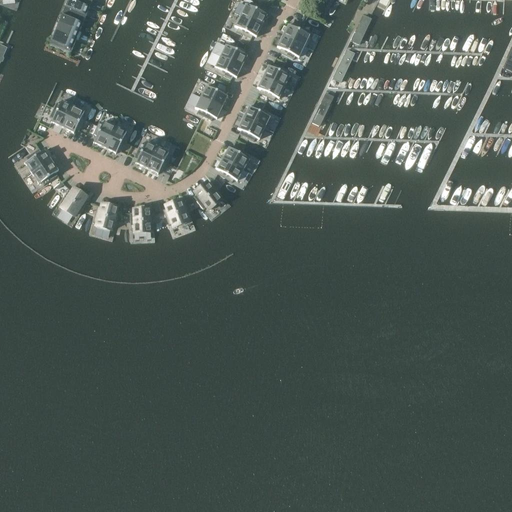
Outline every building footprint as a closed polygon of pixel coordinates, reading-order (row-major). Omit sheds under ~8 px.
[(68,0),(51,43),(72,51),(92,0),(68,0)] [(246,6),(241,17),(261,26),(266,16),(263,14),(265,10),(251,4),(249,7),(246,6)] [(256,37),(261,26),(241,17),(236,27),(239,29),(237,32),(251,39),(253,36),(256,37)] [(371,21),(363,17),(351,43),(359,47),(371,21)] [(289,26),(283,37),(303,47),(309,36),(306,35),(307,31),(293,24),(292,28),(289,26)] [(298,58),(303,47),(283,37),(278,48),(281,49),(279,53),(293,60),(295,56),(298,58)] [(226,47),(221,57),(241,67),(246,57),(243,55),(245,51),(231,45),(229,48),(226,47)] [(511,74),(511,48),(500,74),(510,78),(511,74)] [(355,56),(346,51),(332,82),(340,86),(355,56)] [(236,78),(241,67),(221,57),(216,68),(219,70),(217,73),(231,80),(233,77),(236,78)] [(269,67),(264,78),(284,88),(289,77),(286,76),(288,72),(274,65),(272,69),(269,67)] [(278,99),(284,88),(264,78),(258,89),(261,90),(260,94),(274,101),(275,97),(278,99)] [(507,85),(498,81),(483,113),(491,116),(507,85)] [(207,88),(201,98),(221,108),(227,97),(223,96),(225,92),(211,86),(209,89),(207,88)] [(334,98),(325,94),(311,126),(319,130),(334,98)] [(216,119),(221,108),(201,98),(196,109),(199,111),(197,114),(211,121),(213,117),(216,119)] [(52,123),(63,128),(72,108),(62,103),(60,106),(57,104),(50,118),(54,120),(52,123)] [(249,109),(244,119),(264,129),(269,118),(266,117),(268,113),(254,106),(252,110),(249,109)] [(83,113),(72,108),(63,128),(74,133),(75,130),(79,132),(86,118),(82,116),(83,113)] [(259,140),(264,129),(244,119),(239,130),(242,131),(240,135),(254,142),(256,138),(259,140)] [(94,143),(105,148),(115,128),(104,123),(103,126),(99,124),(92,138),(96,140),(94,143)] [(125,134),(115,128),(105,148),(116,154),(117,151),(121,152),(128,138),(124,137),(125,134)] [(136,164),(147,169),(157,149),(146,144),(145,147),(141,145),(134,159),(138,161),(136,164)] [(229,150),(224,160),(243,171),(249,161),(246,159),(248,156),(234,148),(232,151),(229,150)] [(309,152),(300,148),(280,190),(289,194),(309,152)] [(167,154),(157,149),(147,169),(158,174),(159,171),(163,173),(170,159),(166,157),(167,154)] [(25,165),(32,174),(50,162),(44,152),(41,154),(39,151),(26,159),(28,163),(25,165)] [(237,181),(243,171),(224,160),(218,170),(220,172),(218,176),(232,183),(234,180),(237,181)] [(57,172),(50,162),(32,174),(39,184),(41,183),(44,186),(57,177),(54,174),(57,172)] [(217,190),(221,185),(215,180),(212,184),(217,190)] [(222,197),(218,192),(214,187),(211,190),(207,184),(195,194),(197,196),(194,199),(199,206),(204,212),(207,209),(209,211),(221,202),(219,199),(222,197)] [(82,204),(85,199),(74,191),(72,193),(69,191),(64,199),(60,204),(63,206),(61,209),(74,217),(76,214),(79,216),(83,211),(86,206),(82,204)] [(190,219),(188,212),(186,207),(182,209),(180,203),(166,208),(167,211),(163,212),(166,220),(169,227),(172,225),(173,228),(187,223),(186,220),(190,219)] [(117,222),(119,216),(115,215),(116,209),(102,206),(102,209),(98,208),(96,216),(94,223),(98,224),(97,227),(111,231),(112,227),(116,228),(117,222)] [(153,223),(153,217),(149,217),(149,211),(134,211),(135,214),(131,215),(131,224),(131,230),(135,230),(135,233),(150,233),(150,229),(154,229),(153,223)]
